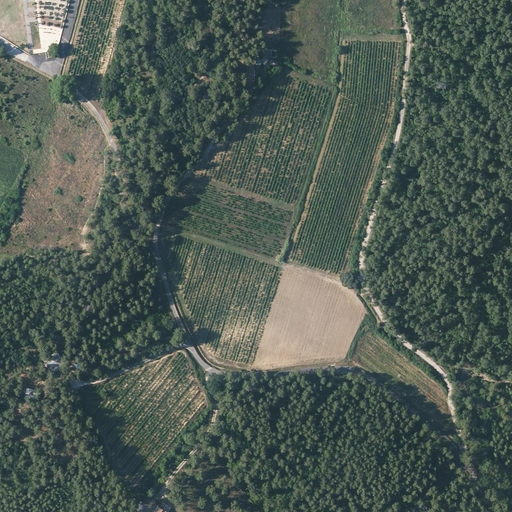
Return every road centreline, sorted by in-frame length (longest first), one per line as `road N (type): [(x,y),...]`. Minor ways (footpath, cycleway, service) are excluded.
road 1 (residential): [(499,511),(454,448),(362,374),(324,367),(247,375),(203,364),(152,245),(124,206),(102,121),(54,73)]
road 2 (track): [(470,470),(449,382),(393,332),(364,291),(361,247),(390,157)]
road 3 (track): [(152,245),(171,190),(263,79),(271,0)]
road 4 (track): [(203,0),(213,60),(184,96),(181,149),(136,227)]
road 5 (track): [(210,369),(205,383),(214,424),(153,498)]
road 6 (track): [(191,348),(74,384)]
